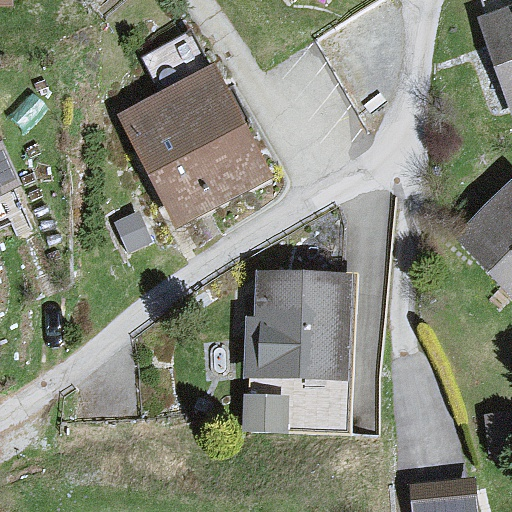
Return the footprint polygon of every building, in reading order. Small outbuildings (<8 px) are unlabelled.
[(20,0),(0,0),(0,12),(22,11),(20,0)] [(304,0),(286,0),(294,9),(304,0)] [(511,19),(488,28),(511,95),(511,19)] [(225,75),(124,117),(193,244),(284,186),(225,75)] [(0,118),(0,210),(31,195),(0,118)] [(511,200),(467,242),(511,298),(511,200)] [(359,289),(262,283),(259,326),(246,326),(246,396),(279,397),(280,385),(356,389),(359,289)] [(290,409),(248,404),(244,437),(290,439),(290,409)] [(484,511),(485,490),(414,489),(413,511),(484,511)]
